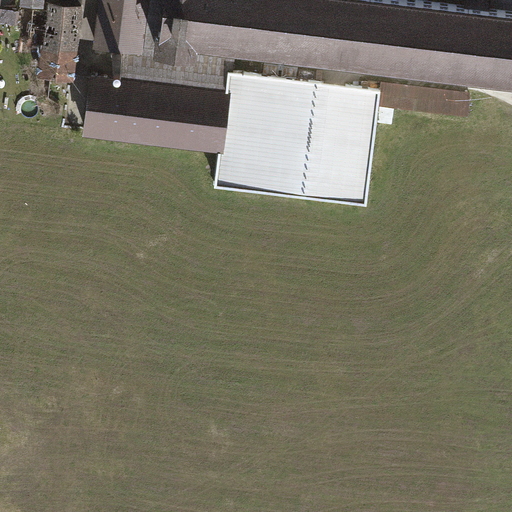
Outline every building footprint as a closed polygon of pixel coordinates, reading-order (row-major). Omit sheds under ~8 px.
[(80,1),(73,0),(46,0),(46,5),(31,3),(27,40),(42,42),(38,71),(71,75),(80,1)] [(145,0),(100,0),(95,47),(125,52),(140,54),(145,0)] [(160,0),(145,0),(140,54),(125,52),(122,74),(226,87),(228,68),(235,69),(237,51),(201,47),(200,58),(154,53),(160,0)] [(160,0),(154,53),(200,58),(201,47),(237,51),(511,82),(511,10),(423,0),(160,0)] [(235,69),(228,68),(226,87),(218,147),(214,183),(366,201),(378,102),(380,86),(359,84),(235,69)] [(122,74),(90,71),(83,131),(218,147),(226,87),(122,74)] [(470,90),(381,79),(380,86),(378,102),(467,113),(470,90)]
